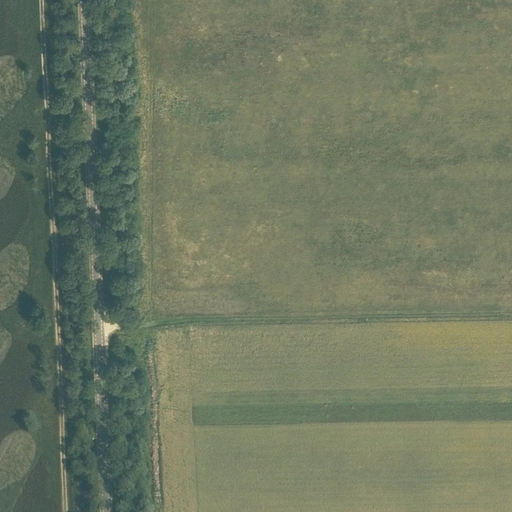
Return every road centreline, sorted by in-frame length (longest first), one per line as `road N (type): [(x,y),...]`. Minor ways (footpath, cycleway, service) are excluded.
road 1 (secondary): [(106,511),(83,0)]
road 2 (track): [(47,0),(69,511)]
road 3 (track): [(97,321),(511,313)]
road 4 (track): [(150,0),(148,285),(160,320)]
